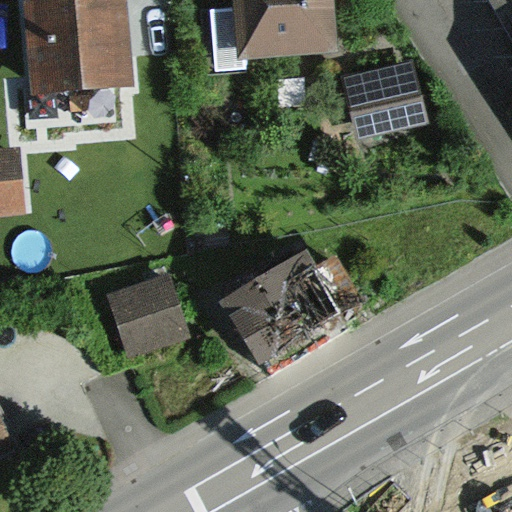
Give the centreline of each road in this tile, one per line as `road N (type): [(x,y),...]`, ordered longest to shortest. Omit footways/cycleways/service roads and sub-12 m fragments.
road 1 (secondary): [(511,324),(182,511)]
road 2 (residential): [(411,0),(511,156)]
